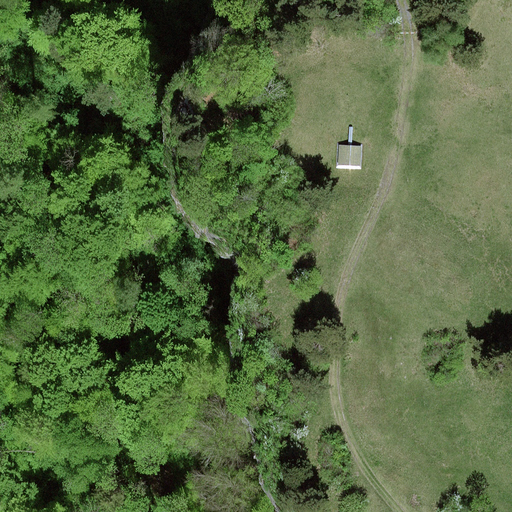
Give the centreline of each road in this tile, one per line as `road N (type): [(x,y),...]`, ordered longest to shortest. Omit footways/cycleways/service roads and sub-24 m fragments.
road 1 (track): [(398,0),(409,53),(395,151),(343,289),(335,386),(358,456),(399,511)]
road 2 (track): [(0,58),(116,334),(164,511)]
